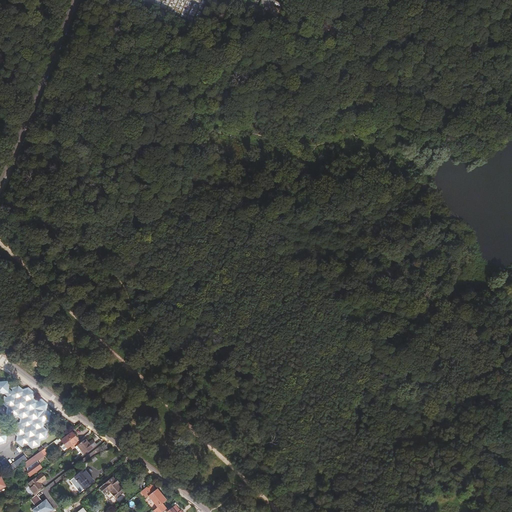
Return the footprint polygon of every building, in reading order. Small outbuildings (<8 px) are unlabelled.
[(10,390),(10,388),(11,386),(5,380),(3,383),(1,383),(0,383),(0,396),(1,397),(3,395),(6,395),(8,397),(7,398),(6,405),(10,408),(9,410),(9,413),(14,418),(19,416),(22,419),(21,425),(18,426),(16,426),(15,433),(19,436),(18,442),(19,442),(23,446),(28,444),(32,448),(38,446),(39,440),(44,438),(45,432),(42,429),(42,423),(48,421),(49,415),(45,412),(46,406),(41,402),(36,403),(31,400),(32,394),(28,390),(22,392),(19,389),(12,391),(12,393),(10,390)] [(67,449),(78,441),(71,433),(61,440),(64,445),(61,447),(63,451),(67,448),(67,449)] [(83,454),(95,445),(92,441),(88,444),(85,439),(79,443),(75,447),(78,452),(80,450),(83,454)] [(43,456),(40,451),(23,463),(26,468),(27,473),(29,477),(39,469),(36,465),(38,463),(36,461),(43,456)] [(12,470),(26,460),(24,457),(9,467),(12,470)] [(28,488),(34,496),(37,493),(43,488),(40,484),(46,479),(41,472),(27,483),(30,487),(28,488)] [(81,472),(70,480),(79,492),(91,482),(87,477),(88,476),(85,473),(83,473),(83,474),(81,472)] [(117,484),(114,480),(107,486),(105,483),(99,488),(99,489),(98,490),(99,492),(101,491),(108,499),(112,496),(115,499),(114,499),(118,504),(125,498),(122,493),(123,492),(119,487),(118,488),(116,485),(117,484)] [(160,511),(164,509),(161,505),(165,501),(156,490),(155,491),(150,484),(140,492),(145,498),(147,497),(156,508),(153,511),(160,511)] [(36,505),(31,509),(32,511),(43,511),(46,510),(48,511),(53,510),(45,499),(42,502),(41,502),(39,500),(40,499),(37,493),(34,496),(30,498),(34,504),(35,503),(36,505)]
